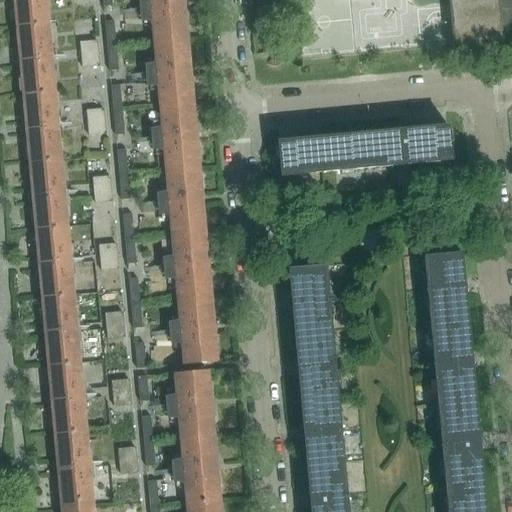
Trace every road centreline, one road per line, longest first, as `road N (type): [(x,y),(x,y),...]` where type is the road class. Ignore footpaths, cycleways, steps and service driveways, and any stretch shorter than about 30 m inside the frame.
road 1 (residential): [(273,511),(237,110)]
road 2 (residential): [(511,410),(481,85)]
road 3 (residential): [(237,110),(481,85)]
